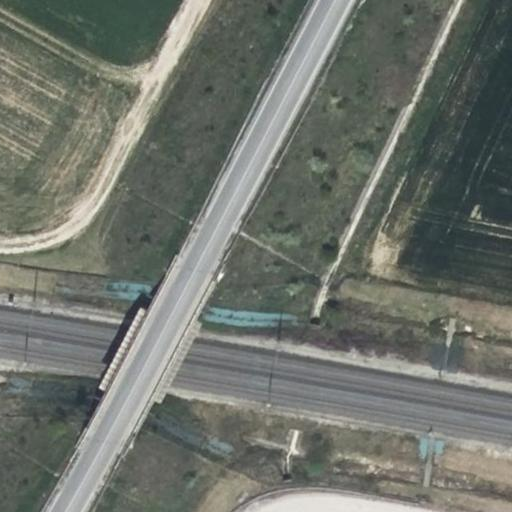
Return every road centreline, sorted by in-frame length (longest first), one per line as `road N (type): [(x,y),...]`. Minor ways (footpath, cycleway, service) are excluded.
road 1 (tertiary): [(65,511),(334,0)]
road 2 (track): [(0,251),(32,251),(70,232),(96,203),(197,0)]
